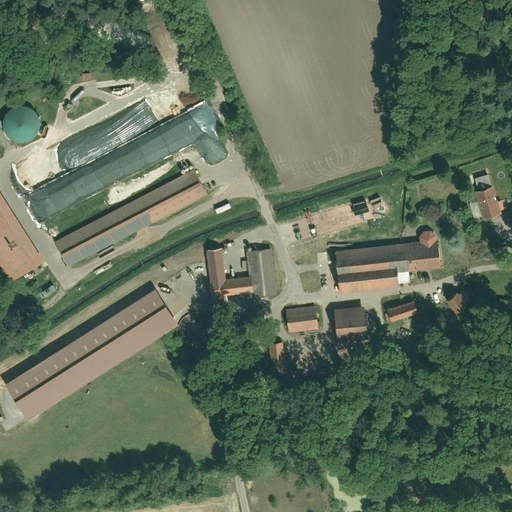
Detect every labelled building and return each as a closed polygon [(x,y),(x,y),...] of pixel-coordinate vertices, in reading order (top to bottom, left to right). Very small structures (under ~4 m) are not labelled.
[(37,110),(32,107),(26,105),(19,105),(13,107),(9,111),(5,117),(4,123),(5,129),(7,135),(12,139),(18,142),(24,143),(30,142),(35,138),(39,134),(42,128),(42,122),(40,116),(37,110)] [(196,166),(59,239),(73,264),(210,192),(196,166)] [(0,181),(0,254),(15,279),(49,258),(0,181)] [(496,185),(479,191),(487,216),(504,211),(496,185)] [(424,241),(339,250),(343,290),(405,283),(403,270),(443,265),(440,239),(440,233),(434,229),(428,230),(423,235),(424,241)] [(277,293),(274,247),(251,249),(253,275),(254,292),(255,295),(277,293)] [(226,248),(211,249),(215,298),(230,297),(230,294),(229,277),(226,248)] [(229,277),(230,294),(254,292),(253,275),(229,277)] [(156,288),(9,382),(30,415),(177,322),(156,288)] [(464,288),(451,299),(460,311),(473,300),(464,288)] [(417,300),(392,308),(396,319),(421,311),(417,300)] [(369,304),(339,308),(343,334),(372,330),(369,304)] [(318,305),(289,309),(293,331),(321,326),(318,305)] [(286,373),(284,341),(270,341),(272,374),(286,373)]
